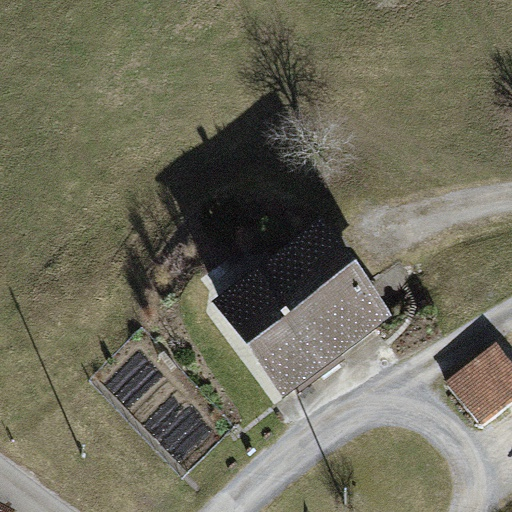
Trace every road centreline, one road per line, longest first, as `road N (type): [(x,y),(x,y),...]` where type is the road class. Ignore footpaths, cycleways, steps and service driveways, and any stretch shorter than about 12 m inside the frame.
road 1 (track): [(232,511),(288,449),(511,326)]
road 2 (track): [(360,255),(451,215),(511,207)]
road 3 (track): [(380,398),(433,417),(483,456),(494,489)]
